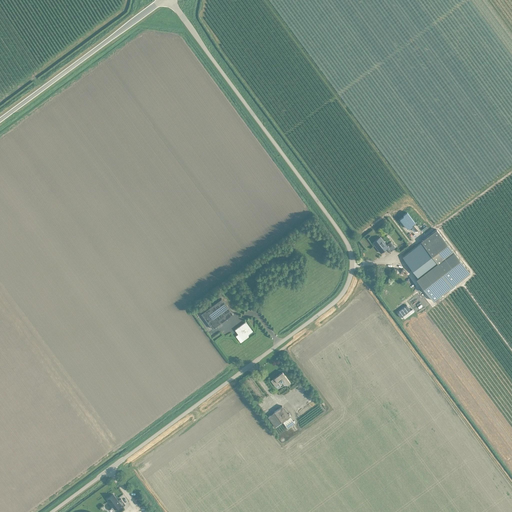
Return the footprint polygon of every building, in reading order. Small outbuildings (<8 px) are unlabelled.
[(438,263),(453,251),(436,229),(421,241),(421,242),(437,263),(438,263)] [(389,252),(395,248),(390,242),(386,245),(380,237),(372,243),(380,253),(386,248),(389,252)] [(437,263),(421,242),(402,257),(412,270),(418,278),(437,263)] [(416,279),(433,301),(438,297),(435,292),(445,284),(449,289),(454,285),(450,280),(466,268),(453,251),(438,263),(437,263),(418,278),(416,279)] [(212,329),(233,314),(221,299),(201,314),(212,329)] [(237,334),(235,336),(240,343),(248,337),(247,335),(252,331),(245,322),(235,330),(237,334)] [(282,372),(271,381),(275,387),(279,384),(281,387),(286,383),(287,385),(290,382),(283,373),(282,372)] [(282,406),(275,411),(282,422),(290,416),(282,406)] [(275,427),(282,422),(275,411),(274,412),(267,417),(275,427)] [(282,422),(287,428),(294,423),(290,416),(282,422)] [(120,505),(122,507),(125,505),(121,499),(118,501),(113,495),(107,499),(115,509),(120,505)]
